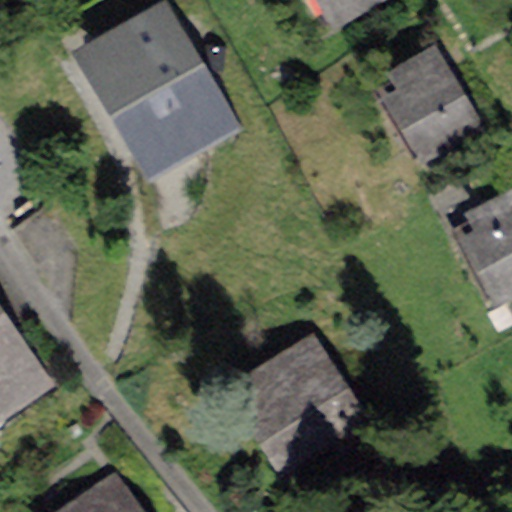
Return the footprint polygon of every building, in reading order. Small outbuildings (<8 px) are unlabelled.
[(375,0),(334,0),(345,18),(375,0)] [(164,20),(100,57),(161,161),(225,124),(164,20)] [(479,126),(438,56),(393,82),(434,152),(479,126)] [(511,292),(511,201),(470,223),(508,295),(511,292)] [(0,397),(19,385),(28,399),(44,387),(0,323),(0,397)] [(363,440),(312,360),(252,398),(304,478),(363,440)] [(91,511),(131,511),(118,493),(91,511)]
